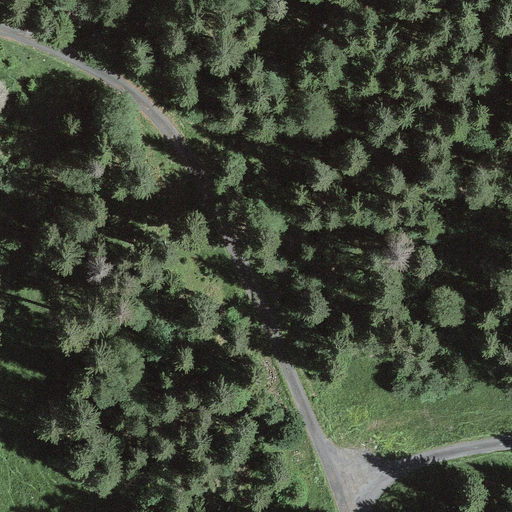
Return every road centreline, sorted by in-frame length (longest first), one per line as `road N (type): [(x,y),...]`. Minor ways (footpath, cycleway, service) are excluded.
road 1 (track): [(0,31),(88,59),(143,89),(181,124),(342,499)]
road 2 (track): [(342,499),(423,459),(511,442)]
